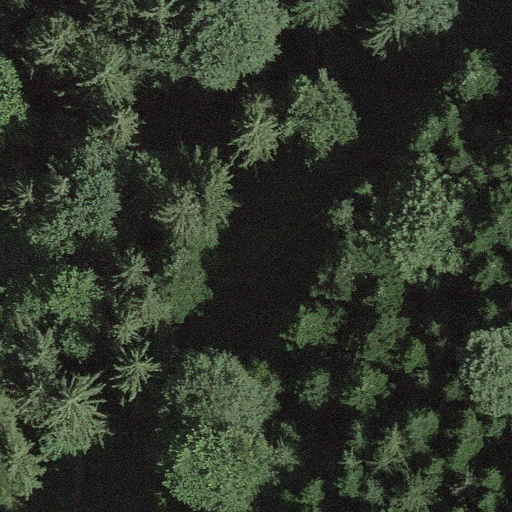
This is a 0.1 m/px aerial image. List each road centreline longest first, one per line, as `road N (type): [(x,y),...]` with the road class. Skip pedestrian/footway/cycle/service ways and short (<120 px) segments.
road 1 (track): [(511,4),(227,303),(150,430),(132,511)]
road 2 (track): [(233,0),(182,119)]
